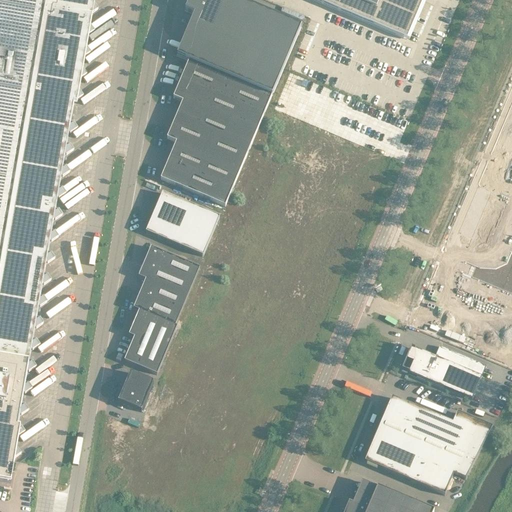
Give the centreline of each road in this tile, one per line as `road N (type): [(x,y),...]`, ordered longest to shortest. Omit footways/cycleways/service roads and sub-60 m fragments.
road 1 (tertiary): [(483,0),(266,511)]
road 2 (unclassified): [(161,0),(71,511)]
